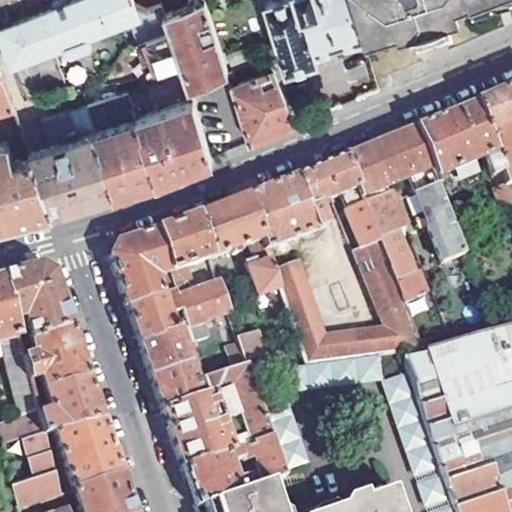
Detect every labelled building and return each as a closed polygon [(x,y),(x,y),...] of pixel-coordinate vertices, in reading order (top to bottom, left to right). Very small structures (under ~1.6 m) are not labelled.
[(65,0),(0,24),(0,35),(10,62),(130,19),(137,38),(149,33),(151,37),(169,31),(163,16),(160,6),(149,10),(136,5),(133,0),(65,0)] [(149,33),(137,38),(149,70),(165,65),(180,60),(188,83),(227,67),(205,0),(193,0),(194,1),(163,16),(169,31),(151,37),(149,33)] [(270,0),(267,1),(287,65),(317,56),(315,52),(350,43),(350,45),(355,47),(364,44),(351,0),(270,0)] [(456,0),(467,0),(468,1),(470,0),(351,0),(364,44),(407,29),(408,33),(427,28),(445,23),(443,18),(458,14),(453,1),(456,0)] [(511,0),(470,0),(468,1),(472,16),(511,3),(511,0)] [(172,87),(141,97),(146,113),(135,117),(156,179),(167,174),(205,159),(213,156),(188,83),(180,60),(165,65),(172,87)] [(275,67),(231,83),(249,140),(257,137),(298,121),(275,67)] [(0,106),(12,104),(0,69),(0,225),(30,217),(42,214),(52,211),(30,151),(14,157),(9,139),(0,141),(0,106)] [(511,84),(509,86),(472,101),(500,172),(504,182),(508,194),(511,192),(511,137),(506,122),(510,120),(511,123),(511,84)] [(125,89),(86,102),(115,191),(150,180),(156,179),(135,117),(129,101),(125,89)] [(129,101),(135,117),(146,113),(141,97),(129,101)] [(422,122),(412,126),(435,182),(440,180),(439,175),(481,157),(489,176),(500,172),(472,101),(422,122)] [(40,147),(30,151),(52,211),(62,208),(102,195),(115,191),(86,102),(41,117),(50,143),(40,147)] [(357,148),(342,155),(400,299),(419,292),(396,235),(404,232),(388,191),(410,183),(443,262),(464,252),(435,182),(412,126),(386,137),(357,148)] [(306,170),(292,175),(313,232),(325,227),(316,205),(341,195),(346,207),(343,207),(361,248),(353,252),(379,317),(386,328),(354,331),(357,360),(377,358),(399,356),(421,350),(400,299),(342,155),(306,170)] [(284,178),(244,195),(265,251),(313,232),(292,175),(284,178)] [(507,214),(511,212),(511,203),(508,194),(504,182),(493,187),(501,209),(504,207),(507,214)] [(221,204),(194,215),(209,259),(249,243),(254,257),(244,260),(257,296),(279,290),(272,271),(265,251),(244,195),(234,199),(221,204)] [(161,295),(126,308),(129,318),(138,344),(177,331),(187,327),(192,342),(207,336),(202,322),(228,314),(217,282),(192,290),(184,267),(209,259),(194,215),(187,218),(169,224),(154,230),(168,272),(174,290),(161,295)] [(108,255),(126,308),(161,295),(155,277),(168,272),(154,230),(145,233),(114,243),(108,255)] [(324,335),(297,262),(272,271),(279,290),(306,366),(357,360),(354,331),(324,335)] [(2,276),(14,321),(23,318),(30,338),(69,327),(51,274),(38,266),(12,273),(2,276)] [(221,270),(214,273),(216,280),(224,277),(221,270)] [(0,339),(2,347),(0,347),(2,354),(19,414),(37,408),(29,378),(23,356),(14,321),(2,276),(0,275),(0,339)] [(511,325),(491,330),(424,350),(426,356),(450,426),(511,406),(511,325)] [(78,352),(69,327),(30,338),(34,353),(23,356),(29,378),(40,375),(44,389),(87,378),(78,352)] [(141,353),(150,379),(189,364),(177,331),(138,344),(141,353)] [(257,332),(237,340),(239,345),(245,362),(249,373),(270,370),(257,332)] [(239,345),(227,350),(233,367),(245,362),(239,345)] [(227,350),(197,360),(203,377),(233,367),(227,350)] [(402,363),(454,511),(511,511),(511,406),(450,426),(426,356),(402,363)] [(283,369),(285,394),(381,386),(377,358),(357,360),(306,366),(283,369)] [(176,457),(180,467),(270,436),(259,404),(249,373),(245,362),(233,367),(203,377),(208,394),(200,397),(161,411),(176,457)] [(153,387),(161,411),(200,397),(189,364),(150,379),(153,387)] [(87,378),(44,389),(50,408),(38,412),(44,433),(54,431),(101,420),(89,385),(87,378)] [(452,511),(404,378),(381,386),(425,511),(452,511)] [(285,394),(259,404),(270,436),(282,473),(309,464),(285,394)] [(5,419),(0,420),(0,455),(16,506),(10,508),(11,511),(67,511),(60,493),(44,433),(38,412),(37,408),(19,414),(5,419)] [(101,420),(54,431),(72,489),(119,474),(110,447),(101,420)] [(187,489),(194,507),(212,501),(251,488),(247,478),(235,481),(230,465),(240,461),(242,462),(254,459),(263,484),(284,477),(270,436),(180,467),(187,489)] [(119,474),(72,489),(79,511),(132,511),(122,483),(119,474)] [(398,511),(389,486),(311,511),(288,511),(279,483),(285,481),(284,477),(263,484),(251,488),(212,501),(215,511),(398,511)] [(194,507),(195,511),(215,511),(212,501),(194,507)]
